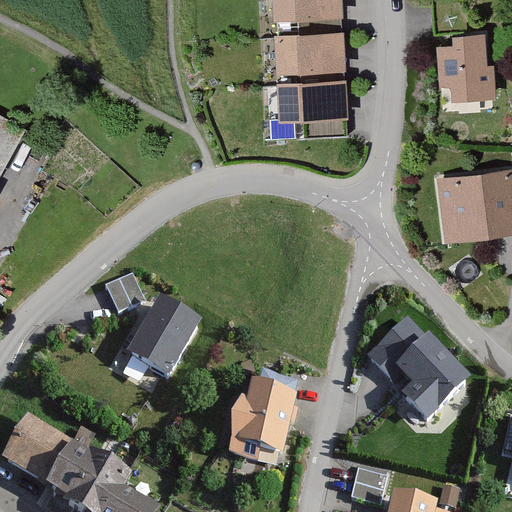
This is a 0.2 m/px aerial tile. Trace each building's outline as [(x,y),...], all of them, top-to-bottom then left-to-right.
[(338,0),(274,0),(275,24),(339,22),(338,0)] [(463,0),(449,0),(433,1),(436,35),(466,32),(463,0)] [(339,37),(275,39),(277,77),(341,75),(339,37)] [(453,83),(455,100),(488,97),(482,37),(455,39),(456,49),(441,50),(444,84),(453,83)] [(341,85),(276,87),(278,125),(342,123),(341,85)] [(0,112),(0,169),(4,171),(23,122),(0,112)] [(444,177),(453,236),(511,227),(511,196),(508,168),(444,177)] [(133,276),(106,289),(119,315),(146,302),(133,276)] [(129,356),(169,379),(201,323),(161,300),(129,356)] [(409,320),(371,356),(396,382),(402,376),(414,389),(404,399),(427,423),(470,382),(409,320)] [(243,402),(231,451),(257,458),(260,446),(282,452),(296,397),(253,386),(248,403),(243,402)] [(62,443),(23,420),(0,459),(0,466),(36,487),(62,443)] [(69,448),(42,492),(62,503),(56,511),(156,511),(157,511),(119,489),(124,480),(69,448)] [(359,472),(353,499),(380,506),(387,478),(359,472)] [(459,490),(444,487),(440,506),(455,509),(459,490)] [(396,498),(392,511),(434,511),(435,506),(396,498)]
